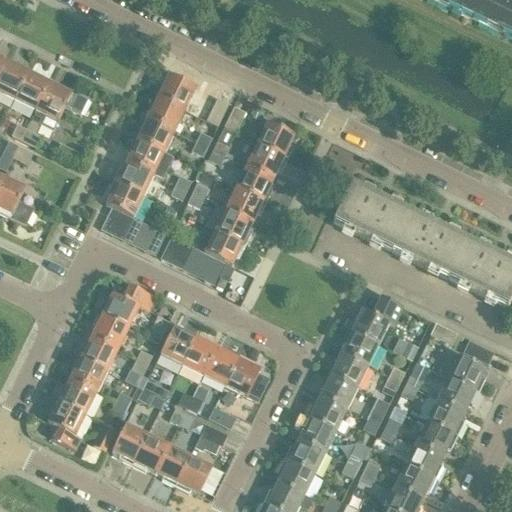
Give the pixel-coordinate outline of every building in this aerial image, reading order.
[(511,0),(425,0),(511,42),(511,0)] [(14,69),(5,64),(0,75),(0,95),(13,103),(28,72),(15,66),(14,69)] [(35,113),(48,86),(41,82),(42,79),(28,72),(13,103),(35,113)] [(195,91),(167,78),(163,87),(160,85),(154,98),(184,113),(195,91)] [(57,90),(48,86),(35,113),(30,123),(51,134),(56,124),(58,124),(64,111),(80,119),(88,102),(59,87),(57,90)] [(174,135),(184,113),(154,98),(147,112),(150,114),(146,122),(174,135)] [(217,130),(228,108),(216,102),(205,124),(217,130)] [(234,138),(245,115),(233,110),(222,132),(234,138)] [(174,135),(146,122),(142,130),(140,129),(133,142),(163,157),(164,156),(174,135)] [(286,162),(292,149),(290,148),(294,139),(266,126),(256,148),(286,162)] [(20,143),(26,132),(16,127),(11,139),(20,143)] [(34,150),(40,139),(26,132),(20,143),(34,150)] [(207,151),(211,141),(200,136),(195,146),(207,151)] [(163,157),(133,142),(127,156),(129,157),(125,166),(153,179),(161,183),(172,160),(164,156),(163,157)] [(224,160),(228,150),(217,144),(212,154),(224,160)] [(12,161),(17,149),(8,145),(2,156),(12,161)] [(202,160),(207,151),(195,146),(191,155),(202,160)] [(279,176),(286,162),(256,148),(245,170),(272,183),(276,175),(279,176)] [(26,168),(32,156),(17,149),(12,161),(26,168)] [(219,169),(224,160),(212,154),(207,163),(219,169)] [(153,179),(125,166),(122,173),(119,172),(112,185),(143,200),(153,179)] [(265,206),(271,192),(269,191),(272,183),(245,170),(235,191),(265,206)] [(186,195),(190,185),(178,179),(174,189),(186,195)] [(0,216),(25,229),(34,212),(18,205),(25,191),(2,180),(0,184),(0,216)] [(132,222),(143,200),(112,185),(106,199),(109,200),(104,209),(110,212),(121,217),(131,222),(131,221),(132,222)] [(203,203),(208,193),(196,187),(191,197),(203,203)] [(181,204),(186,195),(174,189),(169,198),(181,204)] [(507,310),(511,300),(511,265),(350,189),(332,227),(507,310)] [(258,220),(265,206),(235,191),(224,213),(251,226),(256,218),(258,220)] [(198,212),(203,203),(191,197),(186,206),(198,212)] [(244,249),(250,236),(248,234),(251,226),(224,213),(215,208),(204,230),(244,249)] [(111,238),(121,217),(110,212),(100,233),(111,238)] [(131,222),(121,217),(111,238),(122,244),(132,222),(131,221),(131,222)] [(132,249),(143,227),(132,222),(122,244),(132,249)] [(143,254),(154,232),(143,227),(132,249),(143,254)] [(237,263),(244,249),(204,230),(194,252),(203,256),(203,257),(213,262),(224,267),(230,270),(235,262),(237,263)] [(154,259),(165,237),(154,232),(143,254),(154,259)] [(170,268),(181,246),(170,240),(159,262),(170,268)] [(181,273),(191,251),(181,246),(170,268),(181,273)] [(193,279),(203,257),(203,256),(194,252),(191,251),(181,273),(193,279)] [(203,283),(213,262),(203,257),(193,279),(203,283)] [(214,289),(215,287),(224,267),(213,262),(203,283),(214,289)] [(223,291),(226,286),(226,284),(219,281),(216,288),(223,291)] [(104,304),(97,318),(128,333),(138,312),(147,316),(154,302),(126,288),(119,301),(111,297),(107,305),(104,304)] [(354,321),(347,334),(377,349),(388,327),(393,329),(401,311),(380,301),(371,319),(360,314),(356,322),(354,321)] [(117,355),(128,333),(97,318),(91,331),(94,332),(89,341),(117,355)] [(158,348),(169,326),(157,320),(146,342),(158,348)] [(435,327),(429,338),(451,349),(456,338),(435,327)] [(173,331),(159,358),(181,369),(196,339),(183,332),(181,335),(173,331)] [(367,371),(377,349),(347,334),(340,348),(343,349),(339,357),(367,371)] [(196,339),(181,369),(202,379),(215,352),(208,348),(210,345),(196,339)] [(117,355),(89,341),(86,349),(83,347),(76,361),(106,376),(117,355)] [(398,341),(392,355),(397,357),(411,364),(412,364),(418,351),(404,344),(398,341)] [(215,352),(202,379),(224,390),(239,360),(226,353),(224,356),(215,352)] [(147,369),(152,360),(140,354),(136,364),(147,369)] [(448,356),(437,378),(447,382),(477,397),(483,383),(481,382),(485,374),(457,360),(448,356)] [(367,371),(339,357),(335,365),(333,364),(326,378),(356,392),(367,371)] [(239,360),(224,390),(257,406),(268,382),(258,377),(260,373),(251,369),(253,367),(239,360)] [(96,397),(106,376),(76,361),(70,374),(72,376),(68,384),(96,397)] [(142,379),(147,369),(136,364),(131,373),(142,379)] [(400,386),(404,377),(393,371),(388,381),(400,386)] [(129,373),(124,384),(141,393),(147,382),(129,373)] [(355,418),(359,410),(350,405),(356,392),(326,378),(319,391),(322,392),(318,401),(346,414),(346,413),(355,418)] [(416,395),(421,385),(410,379),(405,389),(416,395)] [(395,396),(400,386),(388,381),(384,390),(395,396)] [(447,382),(436,404),(463,418),(467,409),(470,411),(477,397),(447,382)] [(153,399),(158,389),(147,383),(142,393),(153,399)] [(96,397),(68,384),(64,392),(62,390),(55,404),(85,419),(96,397)] [(412,404),(416,395),(405,389),(401,398),(412,404)] [(149,408),(153,399),(142,393),(137,403),(149,408)] [(126,412),(131,402),(119,396),(114,407),(126,412)] [(186,412),(192,400),(183,396),(178,408),(186,412)] [(197,417),(203,405),(192,400),(186,412),(197,417)] [(346,414),(318,401),(314,408),(311,407),(305,421),(335,435),(346,414)] [(74,454),(80,442),(74,440),(85,419),(55,404),(48,417),(51,418),(47,427),(55,431),(50,442),(74,454)] [(436,404),(425,426),(455,441),(462,427),(460,425),(463,418),(436,404)] [(122,421),(126,412),(114,407),(110,416),(122,421)] [(230,433),(235,424),(236,422),(214,411),(208,423),(230,433)] [(177,429),(183,417),(175,413),(169,425),(177,429)] [(378,430),(383,420),(372,414),(367,424),(378,430)] [(188,434),(194,422),(183,417),(177,429),(188,434)] [(325,457),(335,435),(305,421),(298,434),(301,435),(297,444),(325,457)] [(395,438),(400,428),(389,422),(384,432),(395,438)] [(373,438),(378,430),(367,424),(362,433),(373,438)] [(425,426),(415,447),(442,461),(446,452),(449,454),(455,441),(425,426)] [(105,456),(116,433),(104,428),(93,450),(105,456)] [(132,469),(147,439),(125,428),(111,455),(120,460),(119,462),(132,469)] [(222,450),(228,439),(206,428),(200,440),(222,450)] [(391,447),(395,438),(384,432),(379,441),(391,447)] [(154,476),(167,449),(147,439),(132,469),(146,476),(147,473),(154,476)] [(213,447),(202,441),(197,451),(209,457),(213,447)] [(325,457),(297,444),(293,452),(290,450),(284,464),(314,479),(325,457)] [(415,447),(404,469),(434,484),(441,470),(438,469),(442,461),(415,447)] [(175,490),(189,460),(167,449),(154,476),(163,481),(162,484),(175,490)] [(357,472),(362,463),(350,457),(346,467),(357,472)] [(198,498),(212,471),(189,460),(175,490),(189,497),(190,494),(198,498)] [(303,501),(304,500),(314,479),(284,464),(277,477),(280,479),(276,487),(303,501)] [(373,481),(378,471),(367,465),(362,475),(373,481)] [(352,482),(357,472),(346,467),(341,476),(352,482)] [(404,469),(394,490),(421,504),(425,496),(428,497),(434,484),(404,469)] [(369,490),(373,481),(362,475),(358,484),(369,490)] [(303,501),(276,487),(272,495),(269,493),(263,507),(272,511),(297,511),(299,509),(304,511),(307,511),(312,504),(304,500),(303,501)] [(394,490),(383,511),(417,511),(421,504),(394,490)] [(326,511),(337,511),(341,506),(330,500),(325,511),(326,511)]
